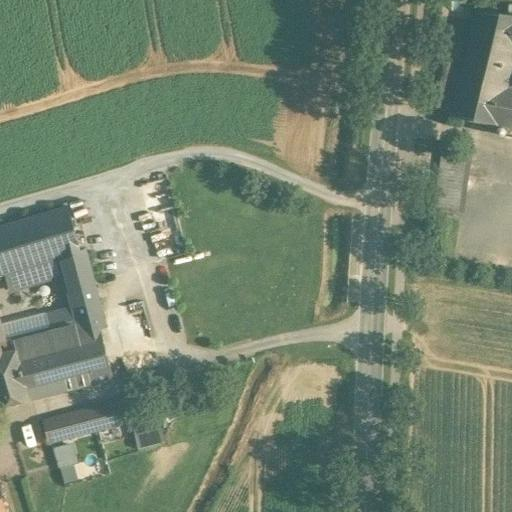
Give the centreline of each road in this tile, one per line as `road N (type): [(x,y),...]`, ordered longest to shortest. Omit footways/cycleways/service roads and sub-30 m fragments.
road 1 (tertiary): [(369,511),(371,330),(397,0)]
road 2 (track): [(380,208),(202,163),(0,218)]
